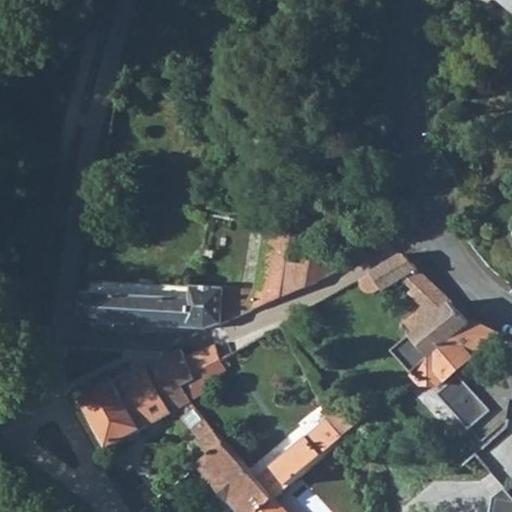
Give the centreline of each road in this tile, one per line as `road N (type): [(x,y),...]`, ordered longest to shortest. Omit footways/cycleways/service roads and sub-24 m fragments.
road 1 (residential): [(429,224),(266,324),(63,356),(66,253),(127,0)]
road 2 (residential): [(429,224),(408,156),(408,0)]
road 3 (residential): [(511,309),(460,267),(429,224)]
